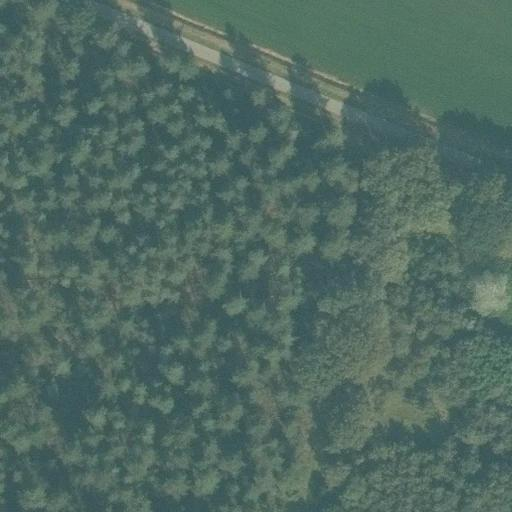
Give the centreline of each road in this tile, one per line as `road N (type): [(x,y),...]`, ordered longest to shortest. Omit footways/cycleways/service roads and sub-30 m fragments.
road 1 (unclassified): [(511,176),(80,0)]
road 2 (track): [(300,511),(367,117)]
